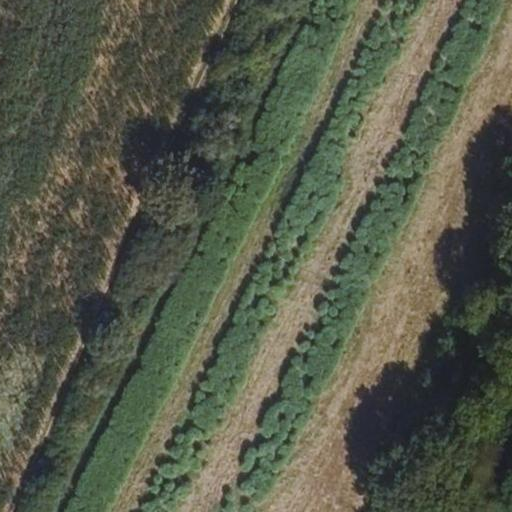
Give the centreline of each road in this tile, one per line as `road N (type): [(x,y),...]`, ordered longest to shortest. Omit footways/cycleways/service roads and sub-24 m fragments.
road 1 (track): [(239,0),(13,511)]
road 2 (track): [(511,329),(474,414),(479,429),(511,448)]
